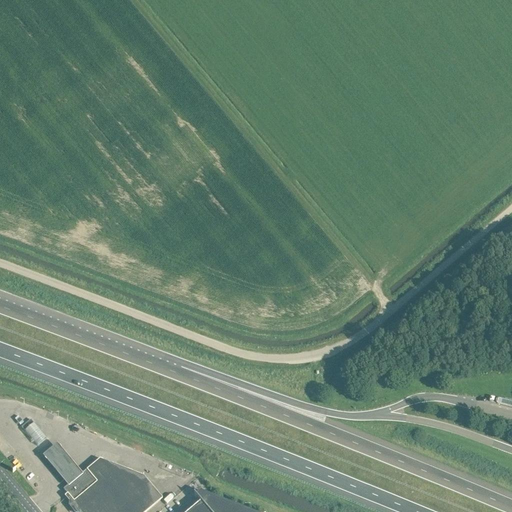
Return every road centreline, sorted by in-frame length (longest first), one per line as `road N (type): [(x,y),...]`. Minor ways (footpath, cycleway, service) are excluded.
road 1 (unclassified): [(0,264),(240,354),(302,356),(353,340),(511,206)]
road 2 (motorway): [(0,349),(414,511)]
road 3 (track): [(392,308),(138,0)]
road 4 (motorway): [(511,508),(168,370)]
road 5 (motorway): [(371,416),(319,411),(207,374),(168,370)]
road 6 (motorway): [(168,370),(0,307)]
